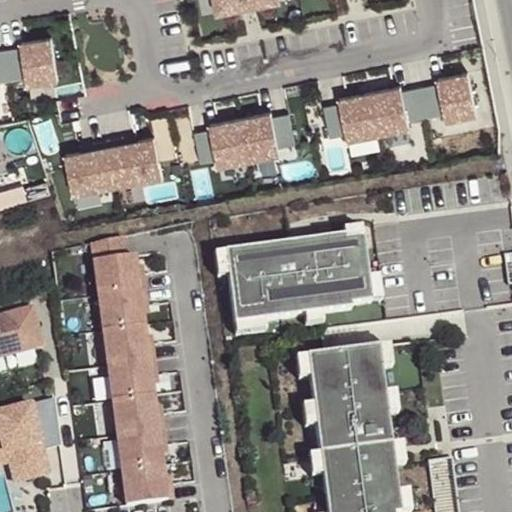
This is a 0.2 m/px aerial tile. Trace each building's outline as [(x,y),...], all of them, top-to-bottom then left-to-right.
[(213,0),(215,10),(256,0),(213,0)] [(0,84),(60,75),(48,30),(18,37),(22,45),(0,47),(0,84)] [(340,101),(326,105),(329,136),(478,111),(468,67),(436,73),(438,83),(405,89),(404,80),(337,91),(340,101)] [(273,105),(208,119),(209,130),(197,132),(204,166),(297,147),(289,111),(276,113),(273,105)] [(154,132),(65,150),(73,191),(162,172),(154,132)] [(362,228),(228,247),(233,317),(369,298),(362,228)] [(135,248),(91,253),(124,506),(169,499),(135,248)] [(34,301),(0,309),(0,353),(43,343),(34,301)] [(398,511),(374,337),(306,349),(294,350),(315,511),(398,511)] [(32,398),(0,406),(0,454),(4,453),(14,481),(49,469),(32,398)] [(433,458),(436,511),(460,511),(457,456),(433,458)]
